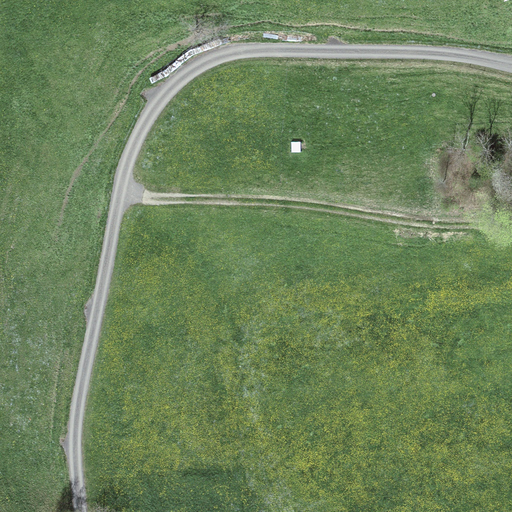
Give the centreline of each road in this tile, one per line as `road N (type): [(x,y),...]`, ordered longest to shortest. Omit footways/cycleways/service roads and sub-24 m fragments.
road 1 (track): [(79,511),(74,429),(120,189),(144,125),(175,83),(217,57),(259,49),(412,51),(511,64)]
road 2 (track): [(120,189),(511,229)]
